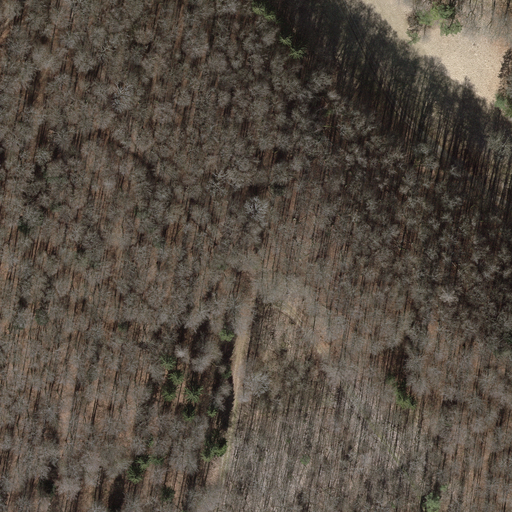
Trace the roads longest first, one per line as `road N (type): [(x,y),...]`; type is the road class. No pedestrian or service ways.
road 1 (track): [(420,511),(408,474),(280,299),(256,302),(242,320),(225,478),(211,511)]
road 2 (track): [(280,299),(156,164),(69,0)]
road 3 (track): [(343,0),(399,114),(451,167),(511,198)]
